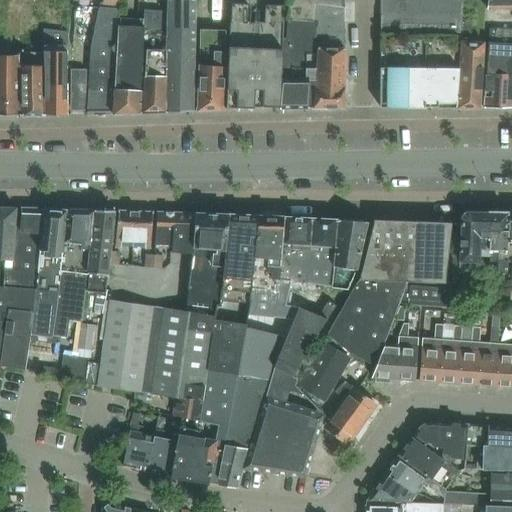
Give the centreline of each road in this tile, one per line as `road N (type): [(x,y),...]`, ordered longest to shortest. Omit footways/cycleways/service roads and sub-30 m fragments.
road 1 (secondary): [(0,165),(511,162)]
road 2 (residential): [(85,468),(322,511)]
road 3 (residential): [(341,511),(341,494),(404,407),(511,406)]
